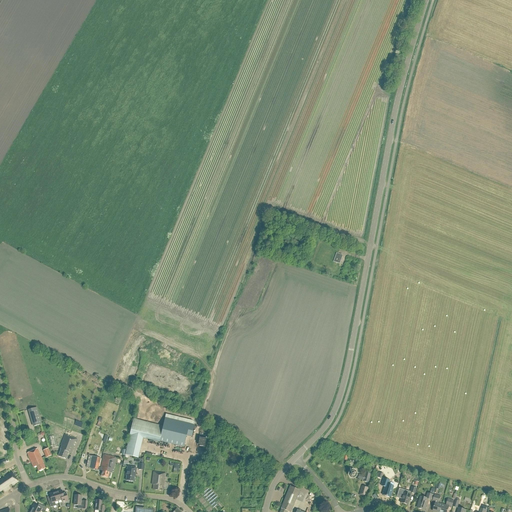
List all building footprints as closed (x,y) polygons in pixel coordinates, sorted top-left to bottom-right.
[(339,264),(342,256),(337,255),(337,257),(335,257),(333,262),(339,264)] [(29,410),(34,427),(41,424),(37,408),(29,410)] [(192,437),(194,426),(190,424),(165,418),(163,427),(134,420),(130,435),(126,456),(135,458),(140,438),(160,443),(160,442),(184,448),(187,436),(192,437)] [(71,454),(77,440),(65,435),(60,449),(61,450),(58,457),(65,460),(68,453),(71,454)] [(45,468),(43,463),(37,449),(27,453),(34,467),(36,466),(39,471),(45,468)] [(101,467),(114,470),(116,458),(104,455),(101,467)] [(98,470),(99,468),(101,458),(89,456),(87,468),(98,470)] [(113,474),(114,470),(101,467),(101,468),(99,468),(98,470),(102,471),(101,477),(108,478),(109,473),(113,474)] [(135,478),(137,468),(127,467),(126,476),(127,476),(126,481),(134,482),(134,478),(135,478)] [(358,479),(363,481),(363,482),(369,483),(371,474),(365,473),(364,477),(359,475),(359,476),(356,475),(355,472),(352,471),(350,472),(349,475),(351,477),(353,478),(355,476),(358,477),(358,479)] [(5,477),(10,485),(11,484),(13,485),(18,482),(12,473),(5,477)] [(164,487),(166,474),(154,473),(152,485),(154,485),(153,490),(162,491),(163,487),(164,487)] [(0,480),(0,485),(3,490),(4,492),(10,489),(9,486),(10,485),(5,477),(0,480)] [(390,498),(394,487),(388,485),(390,480),(384,479),(382,486),(385,487),(383,495),(390,498)] [(279,483),(277,488),(283,491),(286,486),(279,483)] [(366,497),(369,488),(361,486),(359,495),(366,497)] [(288,511),(290,511),(300,491),(290,487),(281,509),(282,509),(280,511),(287,511),(288,511)] [(415,494),(416,489),(412,487),(411,492),(410,492),(409,494),(404,493),(401,503),(408,505),(412,493),(415,494)] [(56,493),(58,501),(62,500),(62,503),(68,501),(66,494),(63,495),(62,491),(56,493)] [(55,502),(58,501),(56,493),(49,495),(50,498),(47,499),(50,508),(56,506),(55,502)] [(432,501),(433,495),(428,493),(426,498),(421,497),(418,508),(425,510),(428,500),(432,501)] [(440,511),(442,505),(439,504),(441,497),(435,495),(434,500),(436,501),(433,511),(437,511),(440,511)] [(84,503),(81,503),(82,496),(75,496),(74,505),(78,506),(77,509),(86,510),(87,502),(84,501),(84,503)] [(442,505),(440,511),(447,511),(450,505),(453,506),(454,501),(448,499),(446,507),(442,505)] [(104,511),(105,508),(102,508),(103,501),(96,501),(94,511),(104,511)] [(125,501),(115,501),(115,511),(125,511),(125,501)]
